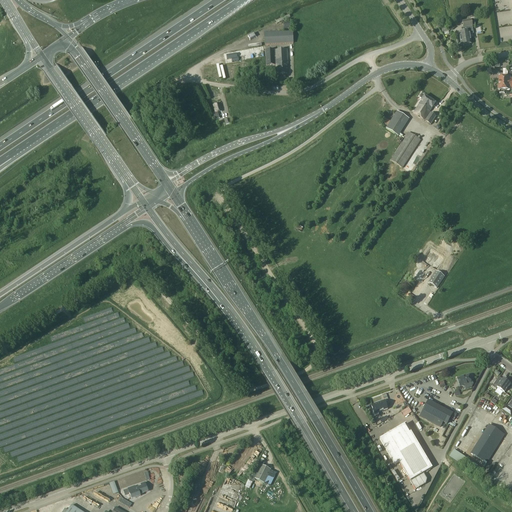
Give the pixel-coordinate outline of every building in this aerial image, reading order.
[(462,21),(463,28),(461,28),(462,32),(459,33),(461,45),(471,44),(469,34),(473,34),(472,27),(473,27),(472,26),(475,25),(474,19),(471,20),(471,19),(462,21)] [(293,32),(292,32),(264,33),(265,45),(293,44),(293,32)] [(288,64),(287,50),(266,51),(267,65),(277,65),(277,75),(287,74),(286,64),(288,64)] [(510,79),(499,79),(499,86),(498,87),(498,89),(499,91),(500,91),(500,94),(504,94),(504,91),(510,91),(510,97),(511,96),(511,68),(510,68),(510,79)] [(422,100),(419,105),(430,112),(435,103),(424,96),(422,95),(419,98),(422,100)] [(212,114),(213,119),(214,120),(220,119),(218,112),(222,112),(220,104),(213,105),(215,113),(212,114)] [(418,104),(413,112),(412,113),(425,121),(430,112),(419,105),(418,104)] [(399,138),(410,120),(397,111),(386,129),(399,138)] [(436,117),(430,113),(425,121),(430,125),(436,117)] [(421,141),(408,133),(390,161),(402,168),(421,141)] [(438,268),(428,283),(436,289),(444,277),(438,273),(442,267),(438,264),(437,267),(438,268)] [(499,377),(498,378),(493,374),(491,376),(497,380),(492,387),(496,389),(497,388),(504,393),(510,384),(503,379),(502,380),(499,377)] [(472,382),(471,382),(468,375),(457,379),(460,387),(464,385),(465,389),(472,387),(473,384),(472,382)] [(419,417),(435,425),(440,428),(443,423),(447,425),(452,414),(428,401),(422,411),(419,417)] [(385,402),(371,406),(372,411),(371,411),(373,418),(379,416),(378,414),(388,411),(385,402)] [(511,413),(511,410),(505,405),(502,410),(511,416),(511,413)] [(411,413),(408,408),(401,412),(404,417),(411,413)] [(426,484),(427,480),(423,473),(432,468),(405,424),(379,440),(395,466),(399,463),(415,490),(426,484)] [(489,426),(471,454),(483,462),(481,466),(484,468),(486,464),(487,464),(504,436),(489,426)] [(464,457),(454,451),(449,457),(460,464),(464,457)] [(270,487),(276,473),(261,466),(255,479),(270,487)] [(138,488),(140,494),(148,492),(145,483),(141,485),(141,487),(138,488)] [(135,489),(135,487),(128,489),(128,490),(124,491),(126,495),(129,494),(131,499),(140,496),(140,494),(138,488),(135,489)]
